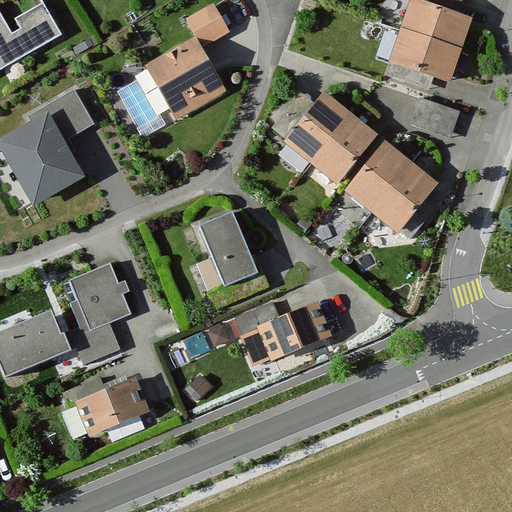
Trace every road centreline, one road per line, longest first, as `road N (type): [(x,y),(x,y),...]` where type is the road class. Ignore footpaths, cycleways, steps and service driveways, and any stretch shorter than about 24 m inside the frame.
road 1 (tertiary): [(68,511),(483,343)]
road 2 (residential): [(511,63),(510,106),(462,255),(483,343)]
